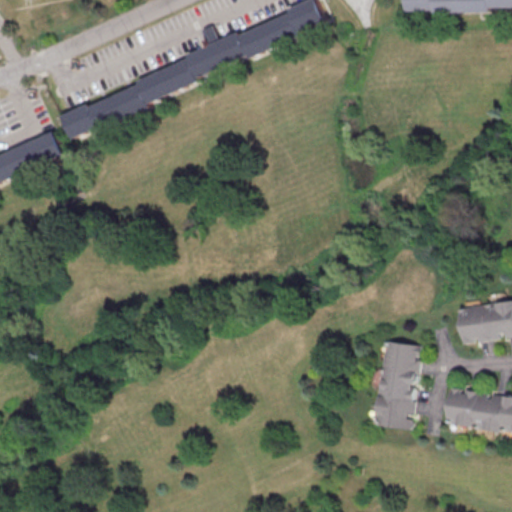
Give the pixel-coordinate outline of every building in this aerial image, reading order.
[(64,111),(75,137),(204,84),(201,77),(329,23),(318,0),(317,0),(242,31),(244,36),(64,111)] [(511,0),(407,0),(408,12),(493,11),(493,7),(511,6),(511,0)] [(0,153),(0,181),(67,158),(58,133),(0,153)] [(424,345),(388,340),(377,424),(413,428),(415,417),(413,417),(417,384),(419,385),(422,357),(423,357),(424,345)] [(511,431),(511,395),(492,393),(492,392),(465,389),(465,387),(453,386),(448,424),(511,431)]
